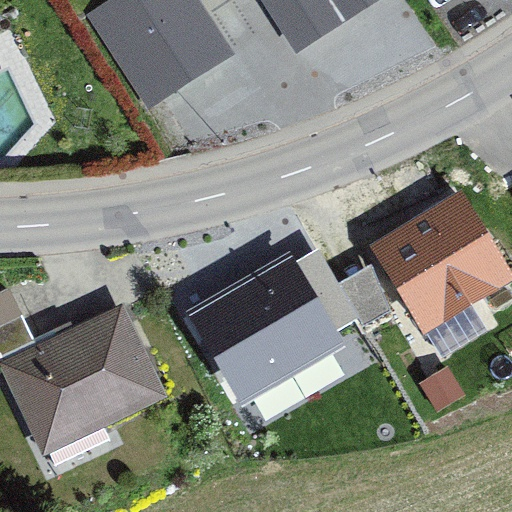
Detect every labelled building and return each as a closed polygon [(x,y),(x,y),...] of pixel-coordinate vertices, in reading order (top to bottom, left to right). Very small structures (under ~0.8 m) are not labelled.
[(192,0),(117,0),(93,15),(149,103),(226,54),(192,0)] [(264,0),(295,48),(371,0),(264,0)] [(75,123),(90,122),(89,102),(73,102),(75,123)] [(511,279),(461,194),(368,249),(423,340),(511,287),(511,279)] [(198,315),(246,396),(333,344),(287,262),(198,315)] [(0,360),(34,345),(9,290),(0,294),(0,360)] [(105,430),(168,401),(124,307),(0,364),(0,372),(41,460),(49,457),(55,469),(111,443),(105,430)] [(437,415),(466,398),(448,368),(419,385),(437,415)]
